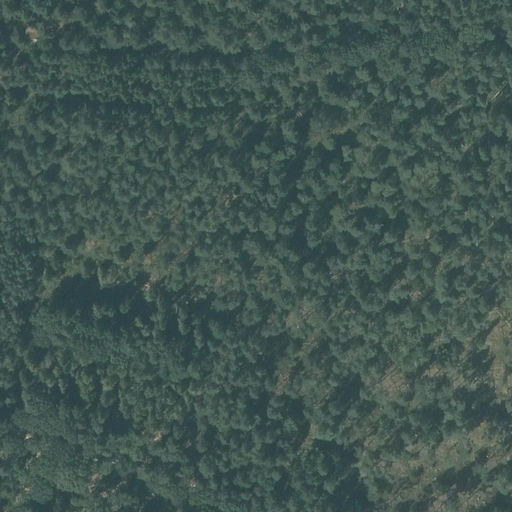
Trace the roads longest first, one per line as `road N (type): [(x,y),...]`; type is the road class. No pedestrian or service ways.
road 1 (track): [(511,1),(308,46),(0,40)]
road 2 (track): [(0,424),(259,511)]
